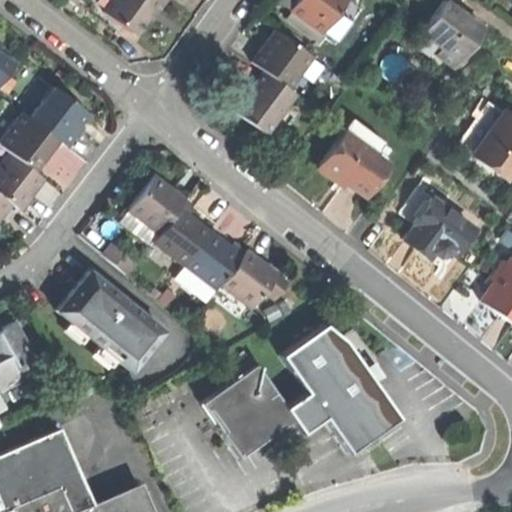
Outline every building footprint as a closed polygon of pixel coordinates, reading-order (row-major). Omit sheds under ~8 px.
[(142,10),(149,0),(102,0),(98,7),(129,29),(142,10)] [(285,0),(285,1),(315,23),(332,0),(285,0)] [(478,23),(445,0),(438,0),(412,36),(449,63),(464,42),(478,23)] [(247,55),(260,64),(283,82),(307,50),(271,23),(260,37),(247,55)] [(0,76),(11,62),(0,53),(0,76)] [(244,86),(229,105),(261,129),(291,88),(283,82),(260,64),(244,86)] [(50,90),(27,120),(51,138),(57,142),(67,128),(80,112),(50,90)] [(511,117),(483,98),(453,140),(501,173),(511,157),(511,117)] [(39,153),(51,138),(27,120),(18,113),(0,136),(0,147),(4,151),(27,168),(39,153)] [(349,117),(340,128),(369,150),(378,139),(349,117)] [(361,192),(383,161),(369,150),(340,128),(316,159),(316,167),(323,172),(334,173),(348,183),(361,192)] [(36,175),(27,168),(4,151),(0,156),(0,195),(3,198),(13,206),(25,190),(36,175)] [(124,205),(153,227),(172,202),(178,195),(165,185),(149,173),(124,205)] [(468,225),(426,195),(398,237),(412,246),(424,254),(427,250),(431,253),(443,251),(446,248),(449,252),(468,225)] [(179,261),(180,260),(205,227),(190,216),(172,202),(153,227),(146,235),(179,261)] [(210,283),(212,280),(235,251),(221,240),(205,227),(180,260),(210,283)] [(120,268),(129,257),(106,238),(96,249),(120,268)] [(244,304),(270,270),(256,259),(239,246),(235,251),(212,280),(244,304)] [(511,255),(509,254),(478,295),(495,309),(511,321),(511,320),(511,255)] [(156,321),(82,263),(65,285),(52,302),(95,336),(94,338),(124,362),(156,321)] [(0,380),(15,372),(7,357),(24,347),(6,313),(0,316),(0,380)] [(301,389),(350,353),(322,315),(274,351),(301,389)] [(266,431),(290,413),(283,402),(243,348),(221,365),(228,374),(198,396),(239,451),(266,431)] [(393,412),(350,353),(301,389),(317,410),(345,448),(372,428),(393,412)] [(283,402),(290,413),(298,424),(317,410),(301,389),(283,402)] [(0,508),(15,502),(9,488),(50,470),(57,484),(68,510),(94,499),(59,421),(0,446),(0,508)] [(15,502),(57,484),(50,470),(9,488),(15,502)] [(150,511),(137,480),(94,499),(68,510),(68,511),(150,511)] [(68,511),(68,510),(57,484),(15,502),(0,508),(0,511),(68,511)]
